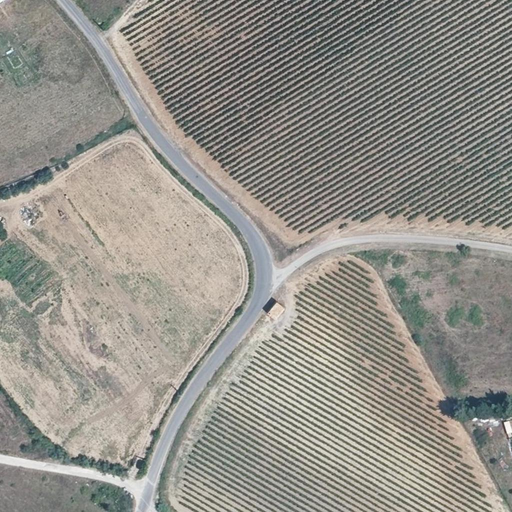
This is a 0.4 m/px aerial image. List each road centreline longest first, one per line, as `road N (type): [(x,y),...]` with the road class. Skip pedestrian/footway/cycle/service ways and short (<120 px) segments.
road 1 (tertiary): [(269,285),(262,244),(157,130),(64,0)]
road 2 (tertiary): [(146,509),(167,445),(269,285)]
road 3 (unclassified): [(269,285),(312,252),(358,238),(511,250)]
road 4 (unclassified): [(146,509),(119,491),(0,464)]
